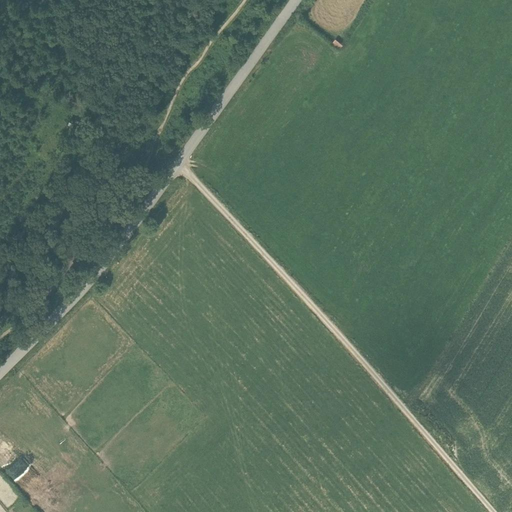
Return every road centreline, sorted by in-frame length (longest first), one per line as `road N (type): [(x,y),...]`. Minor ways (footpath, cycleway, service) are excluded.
road 1 (track): [(493,511),(188,175),(145,165)]
road 2 (unclassified): [(0,372),(85,287),(295,0)]
road 3 (track): [(246,0),(174,93),(145,165)]
